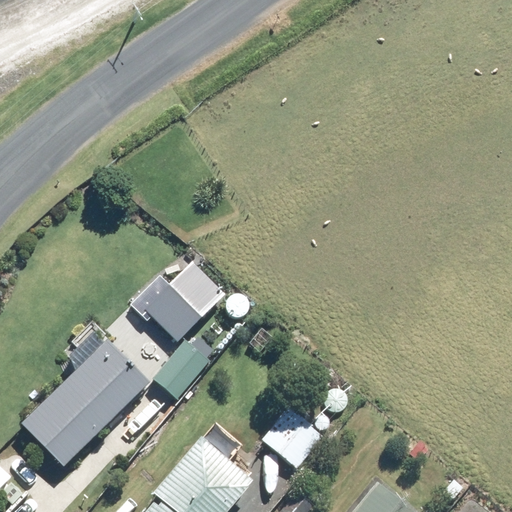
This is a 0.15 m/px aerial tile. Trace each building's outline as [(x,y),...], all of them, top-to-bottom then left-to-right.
[(178,339),(222,295),(192,264),(173,282),(161,269),(134,295),(178,339)] [(136,273),(138,281),(147,282),(152,277),(150,268),(142,267),(136,273)] [(66,467),(151,382),(109,339),(22,423),(66,467)] [(179,342),(149,376),(174,399),(204,365),(179,342)] [(143,356),(147,362),(154,357),(149,351),(143,356)] [(298,469),(325,436),(289,407),(262,440),(298,469)] [(145,511),(229,511),(256,481),(203,435),(154,492),(159,497),(145,511)] [(0,489),(13,476),(0,462),(0,489)] [(416,511),(378,480),(351,511),(416,511)] [(452,511),(464,511),(479,494),(472,487),(451,511),(452,511)] [(308,511),(314,506),(296,491),(278,511),(308,511)]
